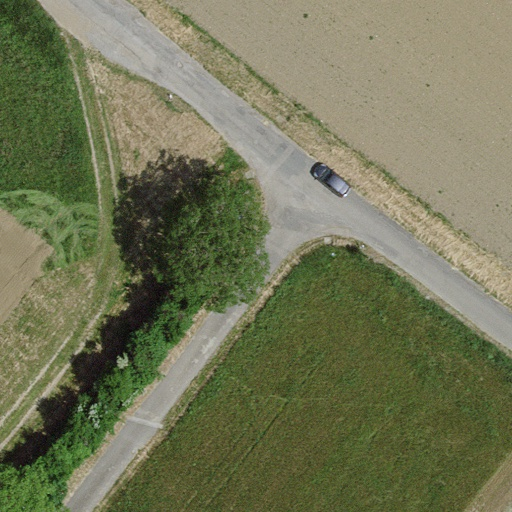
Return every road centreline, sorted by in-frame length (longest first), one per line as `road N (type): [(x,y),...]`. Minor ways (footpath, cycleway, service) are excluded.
road 1 (unclassified): [(511,334),(94,0)]
road 2 (track): [(77,511),(328,194)]
road 3 (track): [(0,406),(233,115)]
